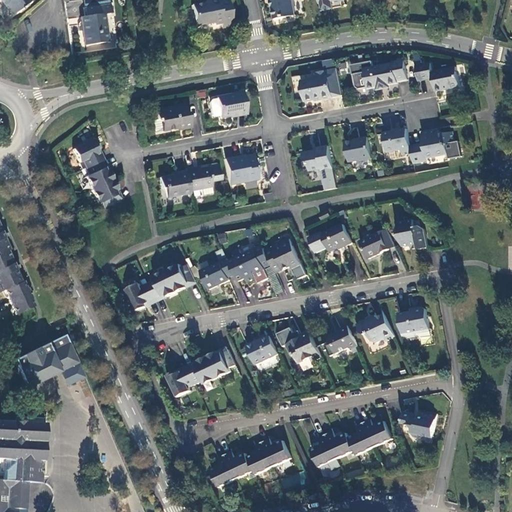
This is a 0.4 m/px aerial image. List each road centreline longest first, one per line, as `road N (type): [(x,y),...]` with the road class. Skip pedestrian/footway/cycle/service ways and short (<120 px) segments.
road 1 (residential): [(460,385),(176,435),(131,336),(438,273),(457,367)]
road 2 (tertiary): [(175,511),(22,184)]
road 3 (residential): [(259,57),(393,35),(511,57)]
road 4 (residential): [(68,94),(259,57)]
road 5 (residential): [(273,129),(421,101)]
road 6 (residential): [(137,155),(273,129)]
road 7 (residential): [(460,385),(436,511)]
